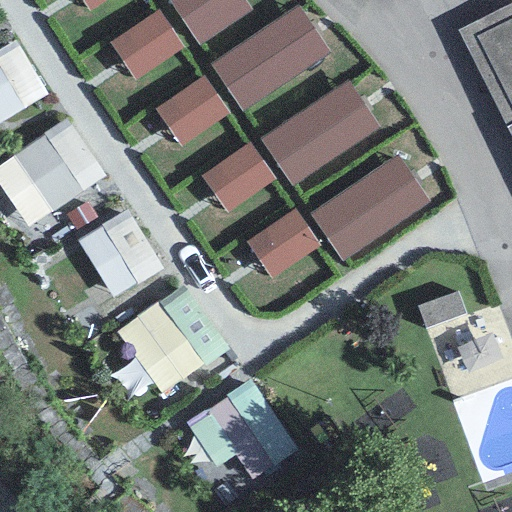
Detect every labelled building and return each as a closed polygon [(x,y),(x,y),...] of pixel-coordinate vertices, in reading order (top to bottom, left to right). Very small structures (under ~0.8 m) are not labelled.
[(80,0),(88,13),(109,0),(80,0)] [(263,9),(256,0),(188,0),(214,40),(263,9)] [(342,50),(312,5),(227,62),(257,107),(342,50)] [(511,7),(459,34),(511,143),(511,7)] [(160,15),(111,48),(136,83),(184,50),(160,15)] [(0,112),(5,122),(58,96),(30,39),(0,53),(0,112)] [(389,124),(360,81),(274,137),(302,181),(389,124)] [(206,83),(157,116),(181,151),(230,119),(206,83)] [(76,116),(0,169),(0,174),(37,227),(116,172),(76,116)] [(251,149),(203,182),(227,217),(275,184),(251,149)] [(355,256),(438,199),(405,152),(322,209),(355,256)] [(125,296),(174,266),(138,206),(89,236),(125,296)] [(297,213),(247,244),(271,280),(320,249),(297,213)] [(126,329),(169,391),(232,347),(189,285),(126,329)] [(490,368),(463,290),(428,302),(455,380),(490,368)] [(320,356),(276,386),(299,420),(343,390),(320,356)] [(251,384),(208,413),(255,481),(297,452),(251,384)]
